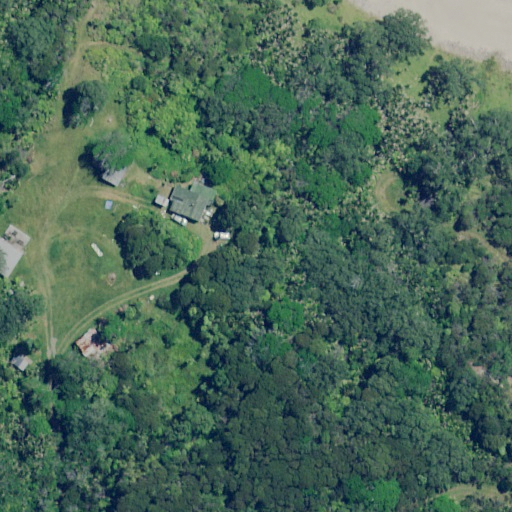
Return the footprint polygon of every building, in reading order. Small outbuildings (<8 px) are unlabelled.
[(124,168),(95,154),(90,164),(103,170),(99,178),(116,186),(124,168)] [(215,191),(192,182),(189,189),(177,184),(167,209),(198,221),(205,204),(209,206),(215,191)] [(22,253),(0,240),(0,274),(7,279),(22,253)] [(103,348),(88,331),(73,344),(88,361),(103,348)] [(16,378),(26,362),(13,354),(3,370),(16,378)]
